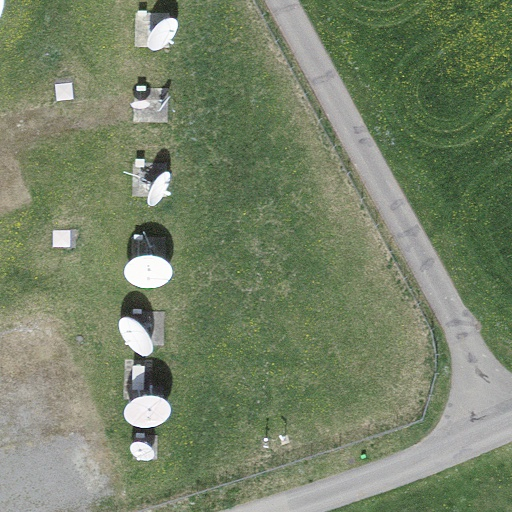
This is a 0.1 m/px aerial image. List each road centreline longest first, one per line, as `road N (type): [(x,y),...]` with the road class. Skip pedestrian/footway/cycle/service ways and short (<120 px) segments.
road 1 (track): [(268,0),(498,427)]
road 2 (unclassified): [(498,427),(271,511)]
